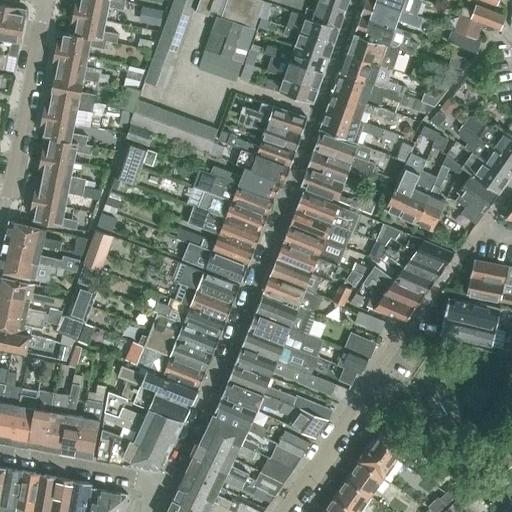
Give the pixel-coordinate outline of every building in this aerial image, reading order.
[(123,10),(125,1),(120,0),(81,0),(81,3),(75,2),(74,8),(87,10),(86,15),(94,16),(93,21),(105,23),(109,7),(123,10)] [(173,0),(173,2),(193,10),(196,0),(173,0)] [(199,0),(195,11),(205,14),(206,15),(209,9),(210,9),(218,12),(222,0),(199,0)] [(259,0),(226,0),(220,17),(254,29),(260,12),(263,1),(259,0)] [(281,0),(281,3),(301,9),(303,0),(281,0)] [(318,0),(318,1),(345,10),(348,0),(318,0)] [(372,0),(365,0),(360,15),(395,27),(397,19),(420,27),(423,18),(419,16),(372,0)] [(372,0),(419,16),(421,8),(404,2),(404,0),(372,0)] [(274,5),(263,1),(260,12),(270,16),(274,5)] [(304,15),(339,27),(345,10),(318,1),(315,9),(307,7),(304,15)] [(173,2),(169,12),(190,20),(193,10),(173,2)] [(0,39),(20,44),(27,10),(6,5),(0,33),(0,39)] [(473,11),(462,7),(459,14),(500,30),(506,16),(476,5),(473,11)] [(87,10),(74,8),(71,23),(77,24),(75,34),(106,40),(117,42),(119,34),(104,31),(105,23),(93,21),(94,16),(86,15),(87,10)] [(292,11),(286,26),(334,43),(339,27),(304,15),(292,11)] [(169,12),(166,22),(186,29),(190,20),(169,12)] [(395,27),(360,15),(354,32),(413,53),(417,43),(408,40),(411,33),(395,27)] [(220,17),(216,16),(212,29),(230,36),(224,56),(233,59),(243,62),(254,29),(220,17)] [(481,24),(468,19),(462,34),(476,39),(481,24)] [(166,22),(162,32),(183,39),(186,29),(166,22)] [(296,40),(294,46),(328,58),(334,43),(286,26),(283,36),(286,37),(296,40)] [(230,36),(212,29),(208,39),(227,46),(230,36)] [(477,52),(481,42),(480,42),(451,30),(447,41),(474,52),(478,54),(478,53),(477,52)] [(57,41),(54,56),(66,59),(67,54),(75,56),(76,51),(88,54),(90,46),(105,49),(106,40),(75,34),(64,32),(62,42),(57,41)] [(162,32),(158,42),(179,49),(183,39),(162,32)] [(399,50),(354,33),(347,53),(392,69),(393,65),(396,58),(399,50)] [(227,46),(208,39),(205,49),(214,52),(224,56),(227,46)] [(158,42),(155,52),(176,60),(179,49),(158,42)] [(264,53),(271,56),(323,73),(328,58),(294,46),(292,53),(282,50),(267,45),(264,53)] [(214,52),(205,49),(198,68),(208,71),(214,52)] [(260,52),(251,49),(246,63),(255,66),(260,52)] [(55,73),(54,73),(83,79),(98,82),(100,73),(85,70),(88,54),(76,51),(75,56),(67,54),(66,59),(54,56),(52,62),(58,63),(56,73),(55,73)] [(155,52),(151,62),(172,69),(176,60),(155,52)] [(224,56),(214,52),(208,71),(217,74),(224,56)] [(347,53),(340,72),(386,88),(387,84),(374,80),(376,72),(390,77),(392,69),(347,53)] [(452,53),(448,66),(462,71),(471,61),(452,53)] [(233,59),(224,56),(217,74),(226,78),(233,59)] [(286,68),(284,76),(318,87),(323,73),(271,56),(269,62),(286,68)] [(243,62),(233,59),(226,78),(236,81),(243,62)] [(151,62),(148,72),(169,79),(172,69),(151,62)] [(260,68),(255,66),(246,63),(241,78),(255,83),(260,68)] [(462,71),(448,66),(434,84),(447,88),(457,76),(462,71)] [(148,72),(144,82),(165,90),(169,79),(148,72)] [(340,72),(334,91),(379,107),(381,102),(367,97),(370,90),(383,95),(383,97),(406,105),(406,106),(427,114),(434,106),(420,100),(386,88),(340,72)] [(50,95),(94,104),(96,95),(81,92),(83,79),(54,73),(50,95)] [(318,87),(284,76),(281,83),(268,78),(265,87),(313,103),(318,87)] [(334,91),(327,110),(373,125),(374,121),(360,116),(362,111),(393,122),(396,113),(379,107),(334,91)] [(423,91),(420,100),(434,106),(440,98),(423,91)] [(94,104),(50,95),(50,96),(51,96),(49,105),(44,104),(43,111),(56,113),(55,118),(63,119),(62,124),(74,126),(77,110),(92,113),(94,104)] [(147,104),(138,100),(130,123),(139,127),(147,104)] [(157,107),(147,104),(139,127),(149,131),(157,107)] [(256,110),(254,118),(302,135),(307,118),(273,106),(270,115),(256,110)] [(167,111),(157,107),(149,131),(159,134),(167,111)] [(320,130),(365,146),(367,141),(353,136),(356,127),(395,142),(398,135),(372,126),(373,125),(327,110),(320,130)] [(43,137),(50,139),(86,146),(86,145),(92,146),(114,151),(119,141),(88,134),(87,137),(73,134),(74,126),(62,124),(63,119),(55,118),(56,113),(43,111),(40,126),(45,127),(43,137)] [(177,115),(167,111),(159,134),(169,138),(177,115)] [(186,118),(177,115),(169,138),(178,142),(186,118)] [(196,122),(186,118),(178,142),(188,145),(196,122)] [(265,129),(262,139),(296,151),(302,135),(254,118),(251,124),(265,129)] [(468,129),(494,147),(511,160),(511,137),(505,132),(499,140),(473,121),(468,129)] [(206,126),(196,122),(188,145),(198,149),(206,126)] [(217,130),(206,126),(198,149),(208,153),(211,145),(217,130)] [(424,127),(421,134),(435,140),(435,141),(438,135),(438,133),(424,127)] [(509,179),(511,174),(511,160),(494,147),(468,129),(463,136),(463,141),(468,144),(465,148),(472,153),(484,162),(509,179)] [(320,131),(314,149),(373,171),(375,164),(369,162),(354,156),(356,151),(368,155),(369,157),(382,162),(385,154),(372,150),(320,131)] [(435,140),(432,146),(442,150),(447,139),(438,135),(435,141),(435,140)] [(290,166),(296,151),(262,139),(259,146),(236,138),(233,146),(242,149),(290,166)] [(42,148),(40,163),(51,165),(52,160),(61,162),(62,158),(74,160),(76,152),(91,155),(92,146),(86,145),(86,146),(50,139),(48,149),(42,148)] [(221,149),(211,145),(208,153),(218,157),(221,149)] [(284,183),(290,166),(242,149),(241,152),(245,153),(244,156),(254,160),(251,170),(281,182),(284,183)] [(360,188),(361,185),(362,183),(347,178),(349,171),(371,179),(373,171),(314,149),(307,167),(360,188)] [(498,195),(509,179),(484,162),(472,153),(462,168),(473,176),(498,195)] [(441,168),(416,223),(432,230),(449,193),(445,192),(442,200),(435,197),(440,187),(441,187),(449,169),(458,173),(462,168),(447,155),(441,168)] [(44,170),(42,180),(84,188),(100,191),(102,184),(85,181),(86,179),(71,176),(74,160),(62,158),(61,162),(52,160),(51,165),(40,163),(38,169),(44,170)] [(129,164),(121,161),(116,173),(124,176),(129,164)] [(401,216),(416,223),(441,168),(426,162),(420,174),(401,216)] [(360,188),(307,167),(301,186),(371,214),(375,205),(364,200),(362,204),(341,196),(343,190),(358,195),(359,193),(360,188)] [(385,209),(401,216),(420,174),(403,167),(385,209)] [(274,199),(281,182),(251,170),(245,168),(238,184),(274,199)] [(460,195),(455,202),(465,208),(469,203),(484,213),(498,195),(470,175),(457,194),(460,195)] [(34,189),(33,195),(45,198),(44,202),(53,203),(52,208),(64,210),(68,194),(82,197),(84,188),(42,180),(40,190),(34,189)] [(238,184),(232,201),(267,215),(274,199),(238,184)] [(200,190),(194,206),(195,207),(261,232),(267,215),(232,201),(231,202),(200,190)] [(296,209),(352,230),(359,214),(303,191),(296,209)] [(45,198),(33,195),(30,210),(35,211),(33,222),(76,230),(77,221),(63,218),(64,210),(52,208),(53,203),(44,202),(45,198)] [(189,223),(218,234),(254,248),(261,232),(195,207),(189,223)] [(345,247),(352,230),(296,209),(290,225),(345,247)] [(9,221),(5,238),(42,247),(42,246),(68,252),(70,244),(44,238),(46,229),(9,221)] [(385,224),(378,242),(385,245),(390,237),(395,229),(385,224)] [(345,247),(290,225),(283,242),(338,264),(345,247)] [(110,235),(95,230),(89,246),(104,252),(110,235)] [(218,234),(212,251),(248,265),(254,248),(218,234)] [(455,253),(411,235),(405,247),(413,253),(413,254),(445,266),(455,253)] [(82,255),(88,239),(78,236),(74,253),(82,255)] [(5,238),(1,255),(60,268),(75,271),(78,263),(58,259),(40,255),(42,247),(5,238)] [(248,265),(212,251),(188,241),(181,259),(241,282),(248,265)] [(338,264),(283,242),(276,258),(331,280),(338,264)] [(370,257),(370,258),(372,260),(378,263),(380,260),(379,259),(384,253),(382,251),(385,245),(378,242),(370,257)] [(403,267),(435,280),(445,266),(413,254),(413,253),(405,247),(401,245),(396,252),(388,247),(384,253),(391,258),(404,267),(403,267)] [(104,252),(89,246),(83,264),(92,268),(98,270),(104,252)] [(399,274),(394,281),(426,293),(435,280),(403,267),(404,267),(391,258),(384,253),(379,259),(380,260),(399,274)] [(60,268),(1,255),(0,260),(0,271),(35,280),(37,270),(59,275),(60,268)] [(322,281),(324,277),(276,258),(270,275),(320,295),(322,290),(318,289),(320,285),(309,281),(310,277),(322,281)] [(474,259),(470,277),(504,284),(504,285),(511,286),(511,266),(511,267),(474,259)] [(233,303),(240,286),(181,262),(174,280),(182,283),(233,303)] [(367,267),(355,262),(352,270),(363,274),(367,267)] [(92,268),(83,264),(77,281),(86,285),(92,268)] [(394,281),(384,273),(378,268),(375,266),(362,284),(366,286),(367,287),(372,280),(376,283),(378,279),(383,282),(389,287),(384,294),(384,295),(415,307),(426,293),(394,281)] [(0,294),(30,300),(48,304),(49,296),(32,292),(34,284),(0,275),(0,294)] [(320,295),(270,275),(263,292),(316,313),(323,296),(320,295)] [(504,284),(470,277),(467,294),(511,303),(511,286),(504,285),(504,284)] [(98,289),(86,285),(78,282),(72,299),(92,306),(98,289)] [(182,283),(175,300),(226,320),(233,303),(182,283)] [(351,289),(348,287),(339,283),(331,299),(340,304),(343,305),(351,289)] [(384,295),(384,294),(380,293),(378,296),(382,298),(378,303),(369,300),(366,306),(404,323),(415,307),(384,295)] [(30,300),(0,294),(0,311),(44,320),(48,321),(57,323),(61,311),(50,309),(48,314),(46,313),(28,309),(30,300)] [(356,294),(350,303),(359,307),(363,297),(356,294)] [(262,295),(255,313),(313,336),(315,331),(307,328),(308,325),(293,319),(297,310),(262,295)] [(444,317),(477,324),(496,329),(500,310),(497,310),(448,298),(444,317)] [(92,306),(72,299),(66,316),(86,323),(92,306)] [(175,300),(169,317),(219,337),(226,320),(175,300)] [(48,321),(44,320),(0,311),(0,328),(22,333),(25,324),(46,329),(48,321)] [(213,354),(219,337),(169,317),(153,311),(149,320),(180,332),(177,339),(213,354)] [(386,322),(359,312),(355,324),(381,334),(386,322)] [(255,313),(248,330),(296,349),(300,340),(306,343),(321,348),(324,341),(322,340),(313,336),(255,313)] [(491,347),(496,329),(477,324),(444,317),(440,335),(473,343),(491,347)] [(57,324),(55,332),(71,338),(74,329),(57,323),(57,324)] [(0,328),(0,348),(26,353),(28,345),(44,348),(46,338),(22,333),(0,328)] [(248,330),(241,347),(288,365),(289,361),(284,358),(284,357),(296,361),(299,367),(312,372),(318,358),(296,349),(248,330)] [(55,332),(54,331),(51,340),(70,348),(74,339),(71,338),(55,332)] [(370,359),(375,347),(377,342),(351,331),(345,349),(353,352),(368,358),(370,359)] [(206,370),(213,354),(177,339),(173,348),(162,343),(158,351),(170,356),(206,370)] [(133,341),(125,360),(199,388),(206,370),(170,356),(143,346),(133,341)] [(69,348),(60,346),(58,360),(67,362),(69,348)] [(241,347),(235,363),(270,377),(272,372),(332,396),(337,384),(288,365),(241,347)] [(363,370),(368,358),(353,352),(345,349),(338,365),(344,367),(357,373),(359,374),(361,369),(363,370)] [(0,411),(0,442),(10,444),(17,405),(21,387),(14,386),(20,356),(11,354),(8,368),(9,368),(0,411)] [(118,376),(155,391),(191,405),(199,388),(125,360),(125,359),(122,365),(121,365),(118,376)] [(235,363),(228,380),(278,400),(325,420),(329,421),(333,410),(295,395),(294,397),(267,386),(270,377),(235,363)] [(0,411),(9,368),(8,368),(1,367),(0,370),(0,411)] [(352,386),(357,373),(344,367),(339,380),(352,386)] [(10,444),(27,447),(34,408),(41,379),(41,376),(33,374),(27,407),(17,405),(10,444)] [(59,453),(75,456),(83,417),(74,416),(82,376),(74,374),(71,390),(59,453)] [(124,397),(148,408),(183,422),(191,405),(155,391),(118,376),(115,384),(127,390),(124,397)] [(34,408),(27,447),(43,450),(50,411),(42,410),(48,380),(41,379),(34,408)] [(228,380),(221,397),(256,412),(260,403),(301,419),(299,424),(320,432),(325,420),(278,400),(228,380)] [(83,417),(75,456),(92,459),(106,387),(95,385),(93,400),(86,399),(83,417)] [(43,450),(59,453),(71,390),(63,388),(59,413),(50,411),(43,450)] [(122,396),(109,393),(106,407),(118,410),(122,396)] [(213,414),(248,430),(299,455),(303,457),(310,443),(285,431),(283,436),(252,422),(256,412),(221,397),(213,414)] [(119,415),(141,424),(175,438),(183,422),(148,408),(144,416),(122,407),(119,415)] [(134,440),(167,455),(175,438),(141,424),(119,415),(105,411),(103,419),(137,432),(134,440)] [(213,414),(206,428),(292,469),(293,468),(299,455),(267,440),(248,430),(213,414)] [(384,422),(371,441),(396,459),(410,439),(384,422)] [(206,428),(200,443),(234,459),(237,452),(265,465),(265,467),(287,477),(292,469),(206,428)] [(167,455),(134,440),(102,429),(96,460),(156,471),(161,469),(167,455)] [(357,461),(358,461),(382,478),(383,477),(391,467),(424,490),(430,483),(396,459),(371,441),(357,461)] [(200,443),(193,457),(252,485),(255,479),(245,474),(230,467),(234,459),(200,443)] [(423,458),(465,485),(469,478),(427,451),(423,458)] [(503,454),(487,470),(493,477),(499,472),(510,461),(503,454)] [(193,457),(186,471),(220,488),(224,481),(252,494),(251,497),(268,505),(273,495),(252,485),(193,457)] [(358,461),(346,479),(371,497),(384,478),(383,477),(382,478),(358,461)] [(0,511),(4,511),(6,506),(15,507),(22,471),(5,468),(0,494),(0,511)] [(493,477),(487,470),(481,476),(487,483),(493,477)] [(32,511),(39,474),(22,471),(15,507),(25,509),(24,511),(32,511)] [(186,471),(179,486),(228,509),(235,511),(261,511),(240,501),(239,502),(233,499),(231,502),(217,496),(220,488),(186,471)] [(49,511),(56,478),(39,474),(32,511),(49,511)] [(66,511),(72,481),(56,478),(49,511),(66,511)] [(333,497),(354,511),(360,511),(371,497),(346,479),(333,497)] [(66,511),(84,511),(90,484),(72,481),(66,511)] [(179,486),(172,500),(198,511),(208,511),(210,509),(216,511),(226,511),(228,509),(179,486)] [(443,501),(446,505),(458,493),(452,486),(440,498),(443,501)] [(93,489),(89,511),(106,511),(110,492),(93,489)] [(110,492),(106,511),(124,511),(127,495),(110,492)] [(461,495),(454,502),(461,508),(468,502),(461,495)] [(438,496),(427,506),(429,508),(432,511),(437,511),(442,508),(446,505),(443,501),(440,498),(438,496)] [(354,511),(333,497),(322,511),(354,511)] [(198,511),(172,500),(166,511),(198,511)]
